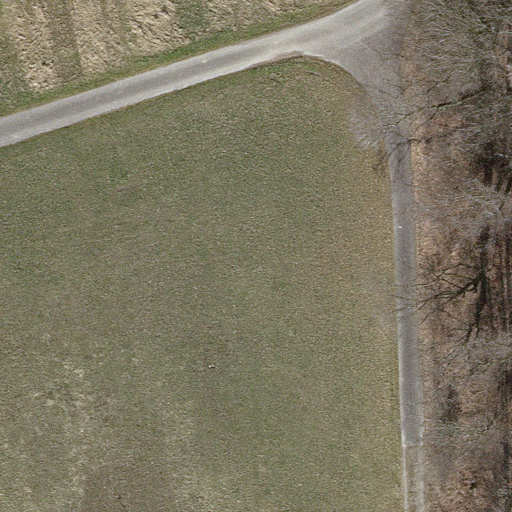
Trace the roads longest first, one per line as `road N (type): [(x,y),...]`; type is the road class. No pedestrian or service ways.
road 1 (track): [(411,511),(381,29)]
road 2 (track): [(381,29),(0,134)]
